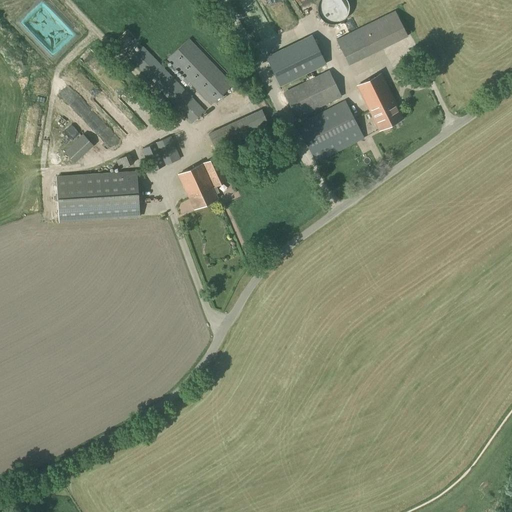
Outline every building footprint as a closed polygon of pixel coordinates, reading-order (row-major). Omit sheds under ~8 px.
[(350,11),(350,10),(350,7),(349,4),(348,1),(346,0),(320,0),(319,2),(318,5),(317,8),(317,12),(318,15),(319,18),(321,21),(324,23),(326,25),(328,26),(332,27),(336,27),(339,26),(342,25),(345,23),(347,20),(349,17),(350,14),(350,11)] [(380,18),(335,40),(348,66),(393,44),(380,18)] [(312,36),(265,58),(279,88),(326,65),(312,36)] [(210,106),(233,85),(188,39),(166,60),(210,106)] [(191,124),(205,111),(142,46),(129,59),(191,124)] [(401,80),(412,75),(406,61),(394,67),(401,80)] [(296,120),(342,97),(329,70),(283,92),(296,120)] [(379,131),(402,119),(380,74),(357,86),(379,131)] [(117,93),(124,93),(123,79),(116,79),(117,93)] [(315,164),(365,138),(345,100),(296,125),(315,164)] [(215,151),(269,128),(262,110),(207,134),(215,151)] [(75,163),(93,145),(83,134),(64,151),(75,163)] [(151,171),(179,159),(170,137),(141,149),(151,171)] [(119,169),(133,163),(130,154),(116,160),(119,169)] [(194,210),(218,199),(215,194),(219,193),(216,186),(228,181),(218,157),(202,164),(178,175),(194,210)] [(59,222),(139,217),(137,172),(56,177),(59,222)]
